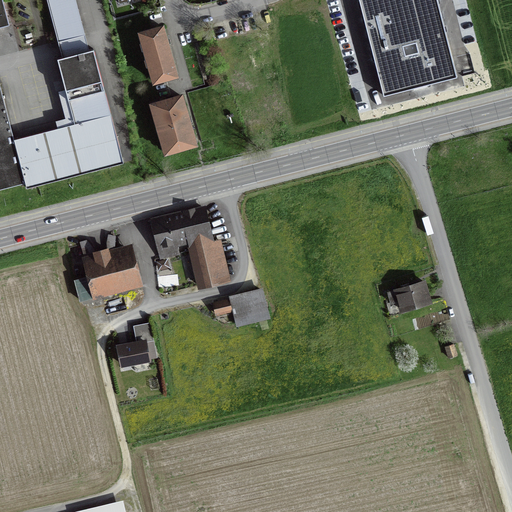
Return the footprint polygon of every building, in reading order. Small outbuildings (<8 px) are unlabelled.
[(0,0),(0,27),(8,25),(1,0),(0,0)] [(45,0),(59,48),(61,58),(88,51),(85,41),(74,0),(45,0)] [(358,0),(383,96),(457,78),(437,0),(358,0)] [(153,82),(175,76),(162,28),(139,34),(153,82)] [(93,50),(88,51),(61,58),(56,59),(73,125),(13,140),(26,189),(123,163),(93,50)] [(0,190),(25,184),(13,140),(0,89),(0,190)] [(165,153),(194,145),(180,97),(151,105),(165,153)] [(168,242),(211,232),(205,210),(151,223),(155,240),(166,238),(168,242)] [(96,263),(85,266),(91,290),(138,277),(132,254),(109,260),(106,250),(94,254),(92,249),(90,246),(88,244),(86,242),(83,241),(80,242),(84,257),(94,254),(96,263)] [(206,269),(219,266),(213,243),(190,248),(199,286),(210,284),(206,269)] [(429,303),(428,301),(423,283),(388,293),(391,303),(398,301),(401,311),(429,303)] [(264,309),(260,292),(231,299),(235,316),(264,309)] [(231,310),(228,299),(214,303),(217,314),(231,310)] [(155,358),(151,341),(118,347),(122,365),(155,358)] [(456,356),(453,345),(445,347),(448,358),(456,356)] [(125,511),(123,499),(74,510),(74,511),(125,511)]
